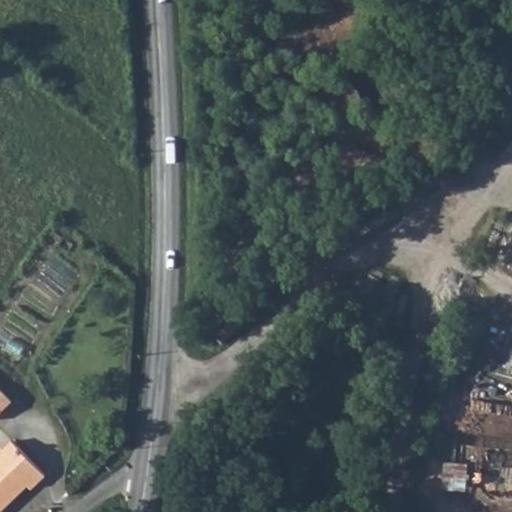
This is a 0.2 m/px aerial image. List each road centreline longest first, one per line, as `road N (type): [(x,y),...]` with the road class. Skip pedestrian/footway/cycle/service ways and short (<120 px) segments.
road 1 (tertiary): [(157,0),(166,210),(146,476)]
road 2 (track): [(157,384),(208,378),(323,281),(387,248),(436,245),(511,160)]
road 3 (track): [(394,511),(436,245)]
